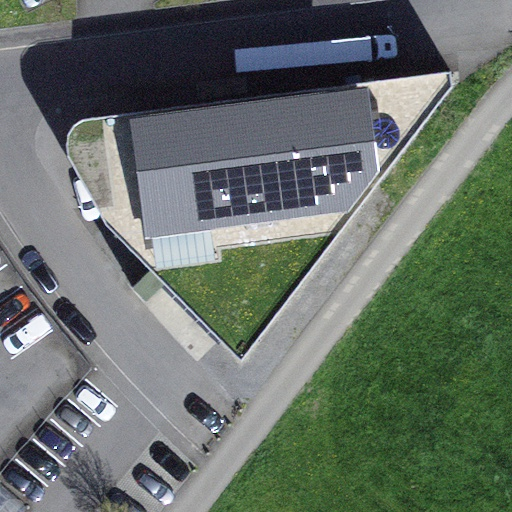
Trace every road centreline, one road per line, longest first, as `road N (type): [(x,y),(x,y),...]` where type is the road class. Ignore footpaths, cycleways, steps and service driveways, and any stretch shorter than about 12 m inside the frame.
road 1 (residential): [(0,77),(511,6)]
road 2 (residential): [(240,444),(511,101)]
road 3 (residential): [(240,444),(84,289),(0,160)]
